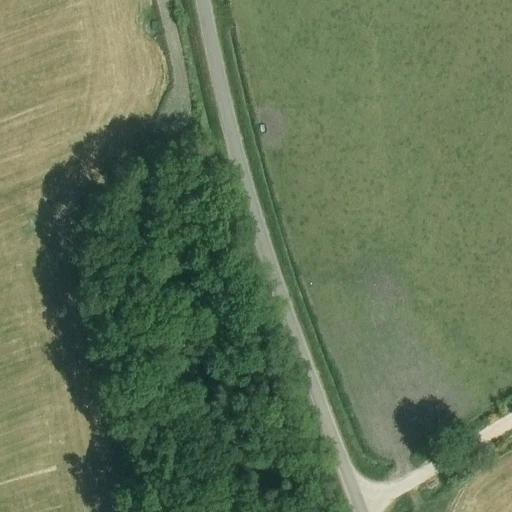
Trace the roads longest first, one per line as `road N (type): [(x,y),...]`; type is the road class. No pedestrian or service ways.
road 1 (unclassified): [(361,511),(294,340),(202,0)]
road 2 (track): [(359,508),(511,416)]
